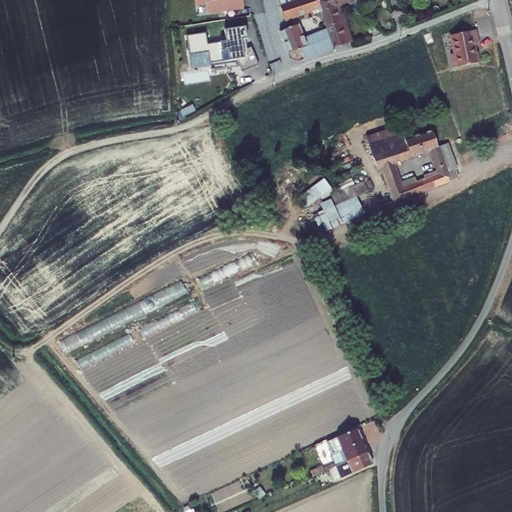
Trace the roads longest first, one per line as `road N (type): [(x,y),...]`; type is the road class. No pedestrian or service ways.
road 1 (track): [(0,343),(20,361),(40,354),(168,258),(228,234),(338,242),(491,175),(511,156)]
road 2 (track): [(0,231),(63,153),(179,127),(286,73),(495,0)]
road 3 (unclassified): [(511,242),(475,329),(393,431),(382,466),(382,511)]
